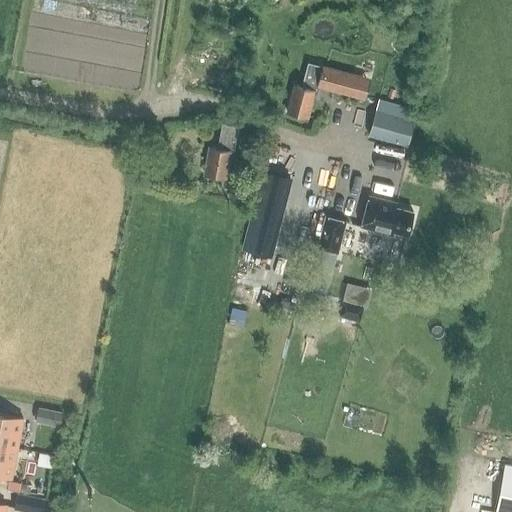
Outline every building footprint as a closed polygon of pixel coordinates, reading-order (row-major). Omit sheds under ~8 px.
[(307,118),(312,98),(315,99),(319,86),(359,96),(364,77),(308,63),(302,87),(294,85),(287,112),(307,118)] [(408,145),(415,119),(376,109),(369,135),(408,145)] [(218,148),(210,147),(205,175),(225,179),(229,159),(231,160),(237,128),(222,125),(218,148)] [(167,141),(153,138),(150,158),(163,161),(167,141)] [(413,212),(395,207),(396,203),(369,196),(361,226),(391,235),(393,231),(407,235),(413,212)] [(316,249),(338,254),(346,221),(324,215),(316,249)] [(245,248),(271,255),(276,236),(250,230),(245,248)] [(326,296),(331,275),(314,270),(309,291),(326,296)] [(339,316),(360,322),(364,305),(343,299),(339,316)] [(39,408),(36,422),(59,427),(62,412),(39,408)] [(0,445),(18,449),(24,419),(0,414),(0,445)] [(0,475),(12,478),(18,449),(0,445),(0,475)] [(495,511),(511,511),(511,466),(505,465),(495,511)] [(42,511),(45,500),(17,494),(14,509),(29,511),(42,511)]
